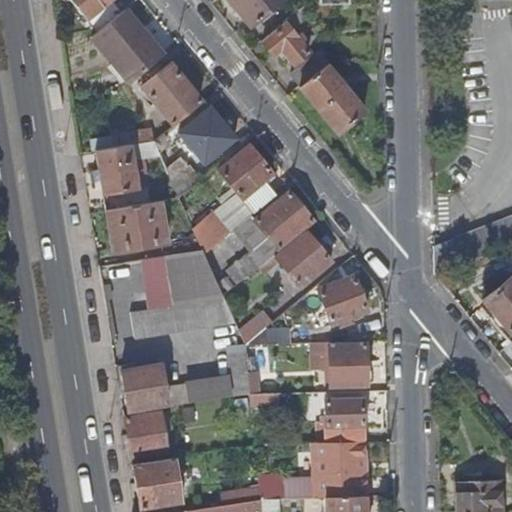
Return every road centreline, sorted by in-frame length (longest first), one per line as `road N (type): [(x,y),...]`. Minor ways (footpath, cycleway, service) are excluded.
road 1 (primary): [(93,511),(6,0)]
road 2 (residential): [(412,288),(173,0)]
road 3 (primary): [(0,207),(49,511)]
road 4 (residential): [(403,0),(412,288)]
road 5 (residential): [(412,288),(418,511)]
road 6 (residential): [(511,406),(412,288)]
